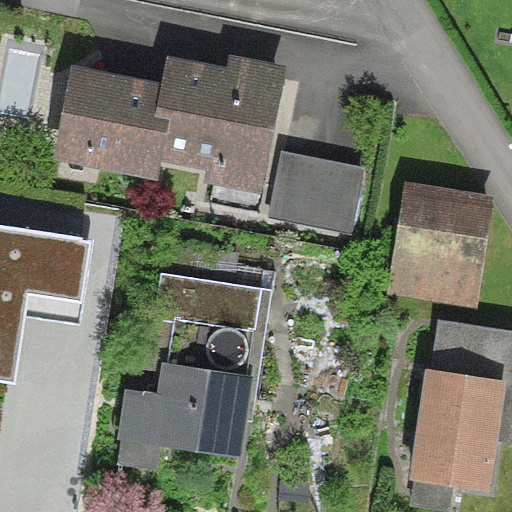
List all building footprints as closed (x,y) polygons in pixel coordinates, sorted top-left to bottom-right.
[(212,175),(253,184),(273,81),(234,73),(231,85),(167,72),(161,100),(72,82),(58,152),(153,171),(156,153),(214,164),(212,175)] [(345,235),(357,176),(298,164),(286,223),(345,235)] [(387,290),(472,304),(486,216),(401,203),(387,290)] [(85,239),(0,226),(0,379),(14,382),(27,293),(76,301),(85,239)] [(156,444),(231,455),(256,293),(158,278),(151,321),(171,323),(164,374),(159,402),(125,397),(118,443),(155,449),(156,444)] [(482,491),(490,439),(497,386),(426,376),(410,480),(482,491)]
